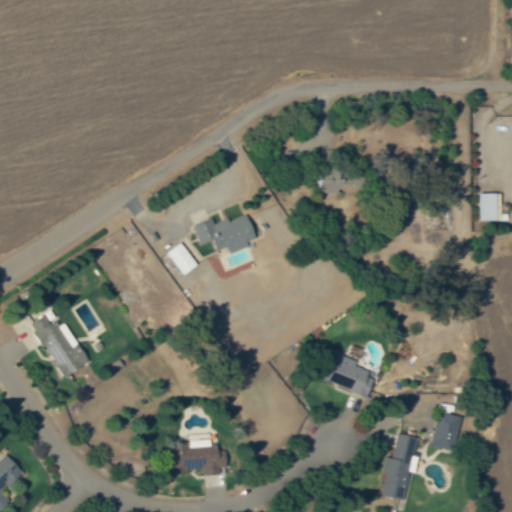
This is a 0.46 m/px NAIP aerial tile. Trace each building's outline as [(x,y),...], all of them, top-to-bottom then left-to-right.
[(336,177),(323,177),(324,167),(312,167),(312,193),(336,193),(336,177)] [(349,171),(334,177),(339,190),(354,185),(349,171)] [(497,193),(474,193),(473,220),(496,221),(497,193)] [(224,252),(251,242),(241,214),(211,225),(208,218),(189,226),(201,257),(223,248),(224,252)] [(164,251),(177,275),(192,267),(179,242),(164,251)] [(61,378),(88,363),(65,320),(52,327),(44,315),(31,322),(61,378)] [(363,396),(371,373),(350,367),(352,361),(319,350),(310,379),(363,396)] [(449,452),(458,417),(434,411),(426,446),(449,452)] [(197,471),(197,473),(222,472),(221,449),(206,450),(206,433),(184,435),(184,442),(165,443),(166,473),(197,471)] [(399,500),(406,472),(411,473),(415,454),(411,453),(414,438),(394,433),(388,458),(382,457),(378,474),(382,475),(377,495),(399,500)] [(23,472),(5,454),(0,459),(0,510),(10,501),(1,493),(23,472)]
